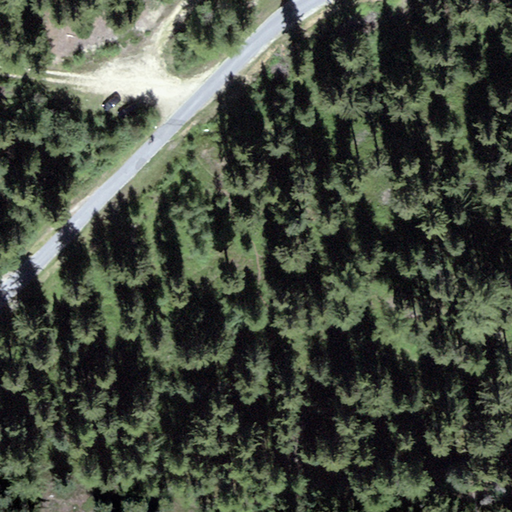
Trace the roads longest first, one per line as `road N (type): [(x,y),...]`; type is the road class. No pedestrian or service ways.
road 1 (unclassified): [(0,296),(262,33),(306,0)]
road 2 (track): [(201,97),(0,76)]
